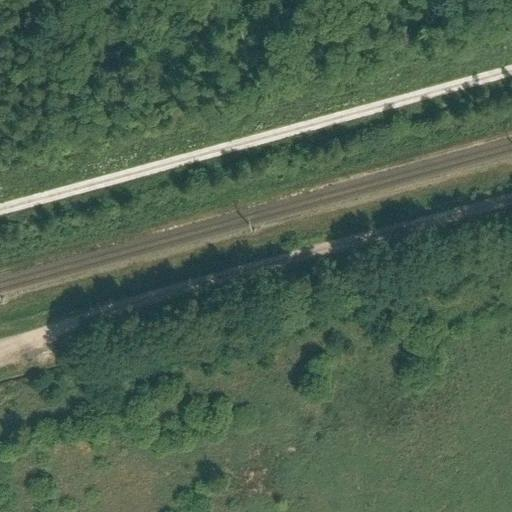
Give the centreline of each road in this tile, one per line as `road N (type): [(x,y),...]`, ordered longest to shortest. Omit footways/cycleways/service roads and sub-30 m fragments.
road 1 (track): [(511,207),(0,350)]
road 2 (track): [(511,71),(0,211)]
